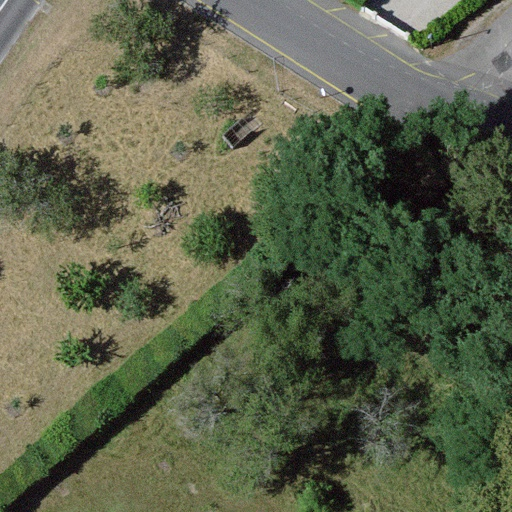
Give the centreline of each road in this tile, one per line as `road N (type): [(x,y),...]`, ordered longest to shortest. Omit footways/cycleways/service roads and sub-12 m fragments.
road 1 (track): [(421,82),(355,155),(0,459)]
road 2 (unclassified): [(511,114),(386,68),(286,0)]
